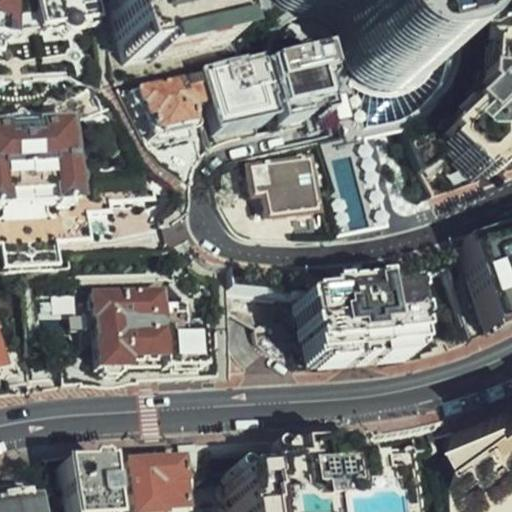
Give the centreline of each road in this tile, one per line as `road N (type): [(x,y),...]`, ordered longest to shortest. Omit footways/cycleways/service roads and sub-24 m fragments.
road 1 (tertiary): [(0,422),(371,396),(511,355)]
road 2 (residential): [(202,229),(241,260),(329,257),(511,203)]
road 3 (unknown): [(411,238),(377,152),(359,27)]
